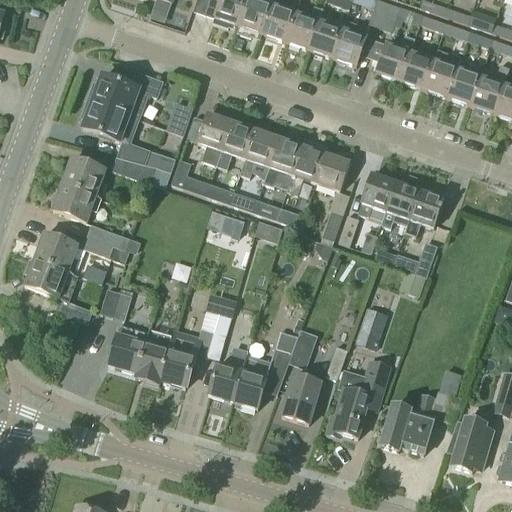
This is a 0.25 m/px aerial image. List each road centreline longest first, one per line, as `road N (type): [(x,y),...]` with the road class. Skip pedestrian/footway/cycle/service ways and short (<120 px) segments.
road 1 (residential): [(511,176),(66,24)]
road 2 (tertiary): [(319,511),(0,418)]
road 3 (tertiary): [(0,202),(66,24)]
